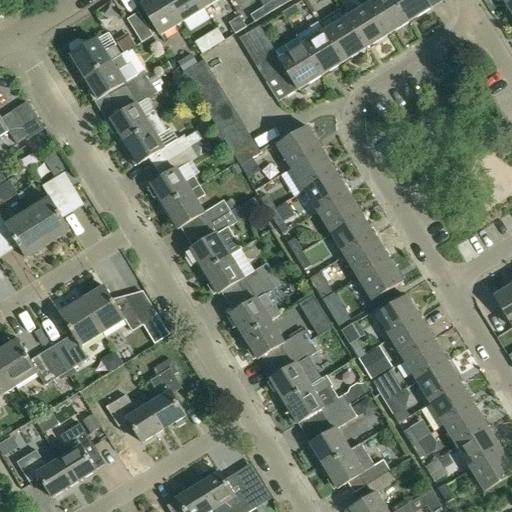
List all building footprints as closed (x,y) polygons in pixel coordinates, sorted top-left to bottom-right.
[(163,38),(186,24),(170,0),(153,0),(143,6),(163,38)] [(170,0),(186,24),(208,11),(201,0),(170,0)] [(201,0),(208,11),(225,0),(201,0)] [(274,0),(265,6),(269,14),(282,6),(277,0),(274,0)] [(395,0),(378,0),(369,6),(388,37),(410,24),(395,0)] [(395,0),(410,24),(433,9),(426,0),(395,0)] [(301,10),(297,3),(283,12),(287,19),(301,10)] [(256,22),(269,14),(265,6),(252,14),(256,22)] [(369,6),(347,19),(367,51),(388,37),(369,6)] [(129,19),(143,42),(155,35),(140,12),(129,19)] [(230,24),(236,33),(247,27),(241,17),(230,24)] [(347,19),(326,33),(345,64),(367,51),(347,19)] [(206,35),(214,47),(225,40),(217,28),(206,35)] [(241,40),(255,63),(275,51),(261,28),(241,40)] [(326,33),(304,47),(323,78),(345,64),(326,33)] [(72,57),(86,78),(123,56),(114,45),(106,51),(99,40),(86,48),(82,42),(79,41),(71,45),(70,49),(74,55),(72,57)] [(304,47),(282,61),(281,61),(287,71),(301,92),(323,78),(304,47)] [(255,63),(262,73),(281,61),(282,61),(275,51),(255,63)] [(184,72),(198,64),(192,54),(178,63),(184,72)] [(110,94),(117,104),(152,83),(145,72),(126,84),(119,73),(129,66),(123,56),(86,78),(100,101),(110,94)] [(262,73),(268,83),(287,71),(281,61),(262,73)] [(206,62),(185,74),(192,84),(212,72),(206,62)] [(192,84),(198,94),(218,82),(212,72),(192,84)] [(224,92),(218,82),(198,94),(204,104),(224,92)] [(113,123),(126,143),(161,122),(155,112),(147,117),(140,106),(159,94),(152,83),(117,104),(124,116),(113,123)] [(204,104),(210,114),(230,101),(224,92),(204,104)] [(236,111),(230,101),(210,114),(216,124),(236,111)] [(216,124),(222,134),(242,121),(236,111),(216,124)] [(0,114),(0,138),(11,132),(18,144),(29,137),(14,112),(3,119),(0,114)] [(249,131),(242,121),(222,134),(228,144),(249,131)] [(198,131),(186,138),(186,137),(167,149),(159,137),(168,132),(161,122),(126,143),(140,166),(150,160),(156,169),(201,142),(201,141),(203,140),(198,131)] [(279,148),(293,170),(324,151),(310,129),(279,148)] [(228,144),(234,154),(255,141),(249,131),(228,144)] [(153,187),(166,208),(202,186),(196,178),(188,183),(180,171),(199,158),(198,157),(202,155),(201,142),(156,169),(164,181),(153,187)] [(254,142),(234,154),(242,167),(263,154),(254,142)] [(337,173),(324,151),(293,170),(306,192),(337,173)] [(306,192),(319,214),(351,194),(337,173),(306,192)] [(52,199),(29,213),(49,245),(72,231),(60,211),(70,205),(55,180),(45,187),(52,199)] [(201,218),(207,227),(238,208),(232,198),(225,202),(226,202),(207,214),(199,201),(208,196),(202,186),(166,208),(180,231),(201,218)] [(261,199),(270,214),(271,214),(277,209),(269,194),(261,199)] [(319,214),(332,235),(364,216),(351,194),(319,214)] [(241,251),(244,249),(230,228),(239,223),(238,223),(255,211),(248,202),(238,208),(207,227),(214,239),(193,252),(206,273),(242,252),(241,251)] [(286,222),(278,209),(271,214),(279,226),(286,222)] [(27,258),(49,245),(29,213),(7,226),(0,214),(0,247),(4,245),(15,238),(27,258)] [(332,235),(346,257),(377,237),(364,216),(332,235)] [(346,257),(359,278),(390,259),(377,237),(346,257)] [(289,242),(297,256),(304,252),(296,238),(289,242)] [(269,265),(265,267),(246,279),(238,265),(246,259),(242,252),(206,273),(220,296),(241,283),(247,293),(276,276),(269,265)] [(313,266),(304,252),(297,256),(306,270),(313,266)] [(404,281),(390,259),(359,278),(372,300),(404,281)] [(259,300),(262,298),(282,285),(276,276),(247,293),(254,303),(232,317),(246,339),(273,322),(272,321),(283,315),(277,304),(266,311),(259,300)] [(315,286),(323,299),(331,295),(323,282),(315,286)] [(511,323),(511,285),(495,296),(511,323)] [(107,288),(84,301),(105,334),(126,321),(134,333),(144,326),(130,302),(119,308),(107,288)] [(410,297),(378,317),(392,339),(424,320),(410,297)] [(63,342),(63,343),(53,349),(69,375),(77,388),(77,387),(67,370),(77,365),(78,367),(89,360),(82,348),(105,334),(84,301),(62,315),(75,335),(63,342)] [(343,309),(333,316),(340,327),(350,321),(343,309)] [(335,330),(328,319),(316,327),(323,337),(335,330)] [(392,339),(406,361),(437,341),(424,320),(392,339)] [(246,339),(260,361),(281,348),(288,358),(311,344),(313,343),(305,331),(286,343),(273,322),(246,339)] [(351,345),(360,359),(368,355),(359,340),(351,345)] [(46,386),(48,388),(69,375),(53,349),(43,355),(31,362),(19,341),(0,352),(0,359),(17,387),(39,374),(46,386)] [(406,361),(419,382),(450,363),(437,341),(406,361)] [(272,382),(286,404),(313,387),(312,386),(324,379),(311,358),(317,354),(311,344),(288,358),(294,368),(272,382)] [(0,359),(0,414),(3,413),(0,407),(0,397),(17,387),(0,359)] [(419,382),(432,404),(464,385),(450,363),(419,382)] [(163,399),(151,406),(165,430),(186,417),(173,396),(184,389),(171,369),(152,381),(163,399)] [(333,387),(326,377),(324,379),(312,386),(313,387),(286,404),(299,425),(320,412),(328,423),(353,408),(345,396),(326,408),(318,395),(333,387)] [(386,402),(394,398),(394,397),(385,383),(377,388),(386,402)] [(432,404),(445,426),(477,406),(464,385),(432,404)] [(151,406),(138,413),(127,396),(108,407),(120,427),(130,422),(143,443),(165,430),(151,406)] [(402,411),(394,398),(386,402),(395,415),(402,411)] [(445,426),(459,447),(490,428),(477,406),(445,426)] [(312,447),(326,469),(353,452),(352,450),(339,430),(359,418),(353,408),(328,423),(334,433),(312,447)] [(101,428),(93,415),(82,421),(91,435),(101,428)] [(72,452),(59,460),(75,485),(97,472),(83,450),(93,444),(81,424),(62,435),(72,452)] [(404,431),(413,445),(420,441),(412,427),(404,431)] [(459,447),(472,469),(503,450),(490,428),(459,447)] [(429,454),(420,441),(413,445),(421,459),(429,454)] [(356,493),(367,486),(368,488),(393,473),(385,461),(376,466),(362,443),(352,450),(353,452),(326,469),(340,490),(350,484),(356,493)] [(472,469),(486,491),(511,475),(511,463),(503,450),(472,469)] [(53,498),(75,485),(59,460),(48,467),(38,451),(18,463),(30,482),(39,476),(53,498)] [(352,511),(353,511),(402,511),(412,506),(424,499),(423,497),(422,496),(410,503),(411,504),(397,511),(390,511),(380,494),(399,483),(393,473),(368,488),(374,498),(352,511)] [(222,474),(200,487),(215,510),(216,511),(259,511),(246,490),(236,496),(222,474)] [(447,484),(439,489),(448,503),(456,498),(447,484)] [(200,487),(179,499),(186,511),(212,511),(215,510),(200,487)] [(432,511),(447,511),(434,490),(423,497),(432,511)]
